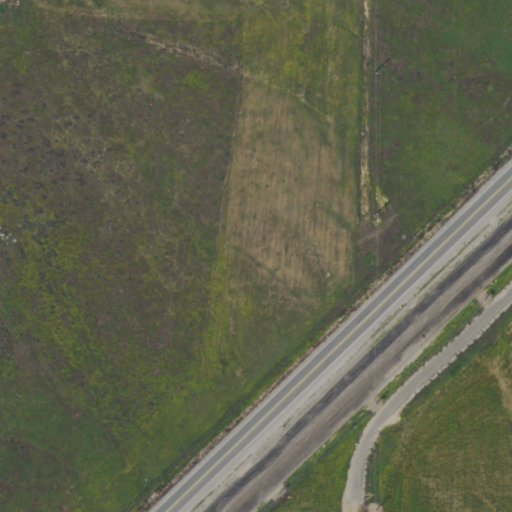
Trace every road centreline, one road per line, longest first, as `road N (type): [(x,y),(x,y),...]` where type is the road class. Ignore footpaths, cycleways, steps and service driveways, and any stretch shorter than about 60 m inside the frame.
road 1 (primary): [(165,511),(511,177)]
road 2 (residential): [(511,290),(373,424),(356,461),(355,511)]
